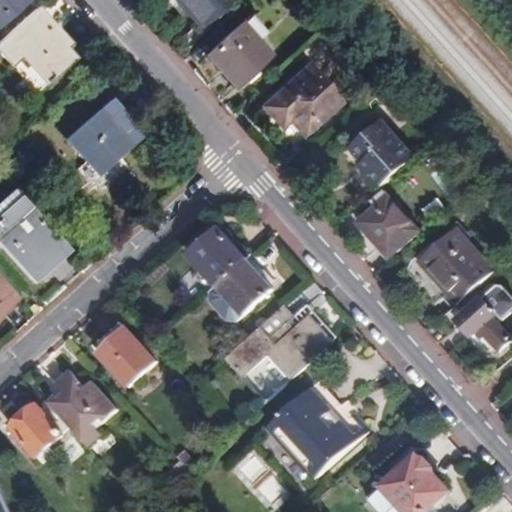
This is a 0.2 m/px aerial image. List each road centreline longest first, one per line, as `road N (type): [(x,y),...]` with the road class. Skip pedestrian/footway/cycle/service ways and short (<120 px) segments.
road 1 (residential): [(240,161),(511,465)]
road 2 (residential): [(0,379),(240,161)]
road 3 (residential): [(100,0),(240,161)]
